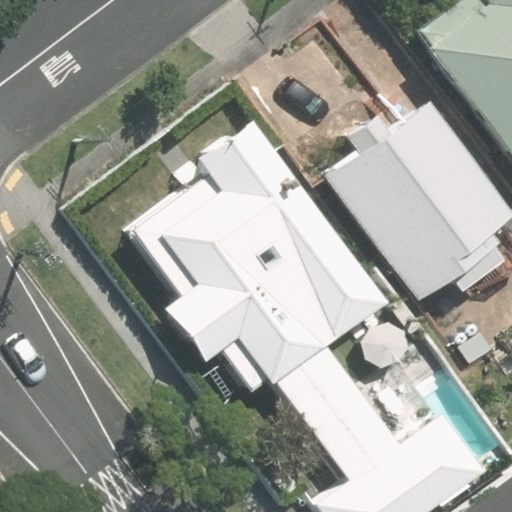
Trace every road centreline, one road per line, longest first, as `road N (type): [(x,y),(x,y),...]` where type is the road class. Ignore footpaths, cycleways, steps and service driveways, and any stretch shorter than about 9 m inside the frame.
road 1 (tertiary): [(119,511),(0,351)]
road 2 (residential): [(114,0),(0,85)]
